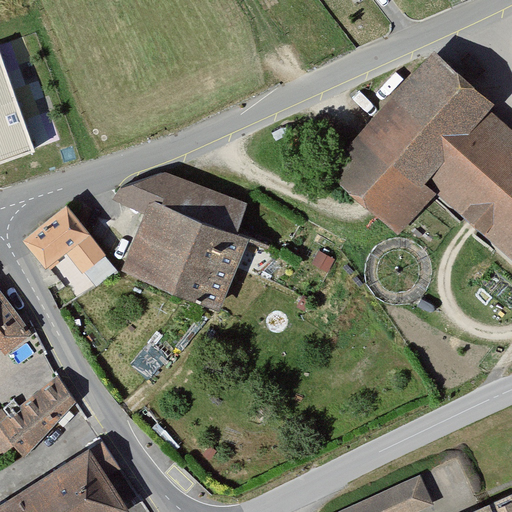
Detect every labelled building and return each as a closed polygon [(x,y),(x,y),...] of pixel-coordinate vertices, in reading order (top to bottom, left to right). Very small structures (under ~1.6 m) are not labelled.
[(504,105),(440,49),(333,171),(399,228),(435,187),(511,253),(511,132),(494,117),(504,105)] [(0,54),(0,159),(34,147),(0,54)] [(153,168),(120,185),(114,200),(148,212),(127,268),(223,303),(258,207),(153,168)] [(86,272),(111,251),(72,204),(34,235),(53,258),(66,248),(86,272)] [(33,329),(0,286),(0,343),(2,342),(8,349),(33,329)] [(59,371),(1,421),(25,448),(83,398),(59,371)] [(92,444),(0,500),(0,511),(118,511),(129,505),(92,444)] [(426,470),(327,511),(419,511),(440,503),(426,470)] [(511,511),(511,491),(466,511),(511,511)]
